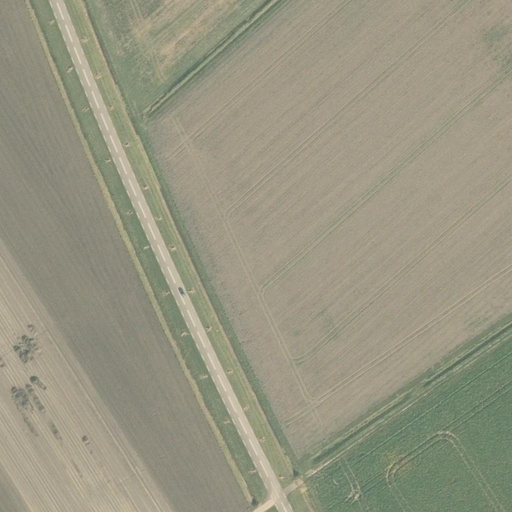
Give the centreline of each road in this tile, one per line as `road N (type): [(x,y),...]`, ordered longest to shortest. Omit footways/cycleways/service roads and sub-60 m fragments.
road 1 (primary): [(286,511),(160,251),(57,0)]
road 2 (track): [(278,496),(511,332)]
